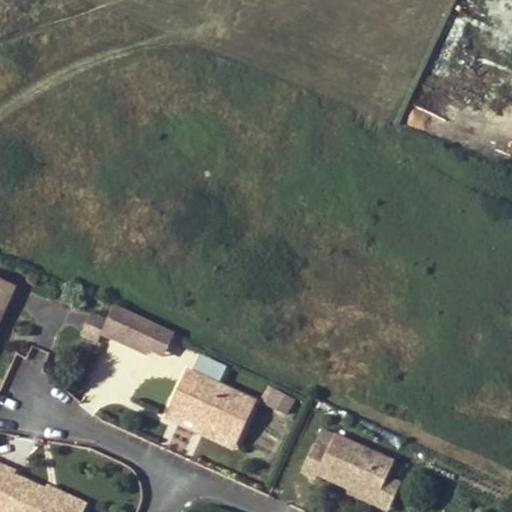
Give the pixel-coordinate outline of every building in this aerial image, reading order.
[(0,320),(15,287),(1,281),(0,283),(0,320)] [(147,348),(150,343),(157,326),(114,307),(107,322),(104,329),(147,348)] [(91,315),(82,336),(98,343),(104,329),(107,322),(91,315)] [(172,333),(157,326),(150,343),(165,349),(172,333)] [(167,417),(182,424),(185,419),(239,443),(257,402),(188,370),(167,417)] [(239,443),(185,419),(182,424),(236,449),(239,443)] [(393,461),(336,436),(329,452),(314,445),(302,473),(316,479),(318,474),(349,488),(375,500),(385,478),(393,461)] [(0,511),(70,511),(74,503),(49,492),(17,479),(19,472),(3,466),(0,464),(0,511)] [(375,500),(349,488),(347,494),(386,511),(388,511),(401,485),(385,478),(375,500)] [(74,503),(70,511),(86,511),(90,503),(51,486),(49,492),(74,503)]
